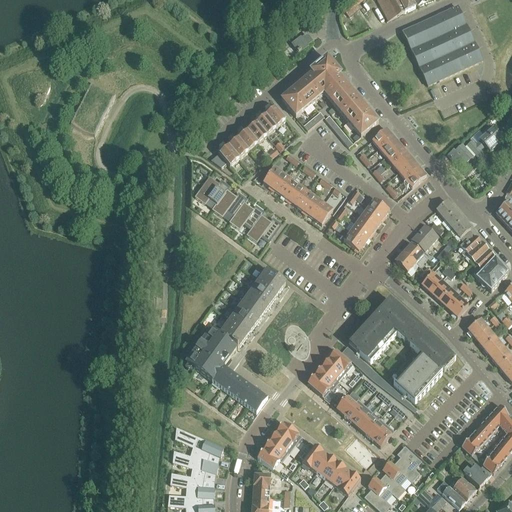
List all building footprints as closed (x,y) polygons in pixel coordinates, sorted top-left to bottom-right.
[(350,0),(352,1),(341,10),(349,19),(359,9),(357,7),(364,0),(350,0)] [(374,0),(388,24),(396,19),(387,0),(374,0)] [(387,0),(396,19),(405,15),(397,0),(387,0)] [(397,0),(405,15),(415,10),(409,0),(397,0)] [(412,0),(417,9),(426,6),(422,0),(412,0)] [(428,89),(436,85),(482,64),(457,9),(403,35),(428,89)] [(300,39),(292,46),(299,55),(307,48),(307,47),(312,43),(306,36),(301,40),(300,39)] [(312,76),(281,102),(295,120),(324,96),(360,140),(378,125),(339,78),(340,77),(327,61),(310,74),(312,76)] [(91,85),(71,125),(94,138),(115,98),(91,85)] [(264,116),(276,131),(286,123),(273,108),(264,116)] [(316,118),(320,123),(324,120),(320,115),(316,118)] [(255,124),(267,139),(276,131),(264,116),(255,124)] [(312,122),(316,127),(320,123),(316,118),(312,122)] [(325,122),(329,127),(333,123),(329,118),(325,122)] [(307,125),(311,130),(316,127),(312,122),(307,125)] [(329,127),(333,131),(337,128),(333,123),(329,127)] [(245,132),(257,146),(267,139),(255,124),(245,132)] [(303,129),(307,134),(311,130),(307,125),(304,129),(303,129)] [(333,131),(337,136),(341,133),(337,128),(333,131)] [(467,149),(464,151),(473,160),(475,158),(482,165),(486,160),(480,154),(479,152),(484,148),(490,154),(498,147),(497,146),(502,141),(493,131),(491,133),(488,130),(482,136),(479,133),(469,141),(472,144),(467,149)] [(387,131),(372,144),(379,152),(393,140),(387,131)] [(236,139),(248,154),(257,146),(245,132),(236,139)] [(337,136),(340,141),(345,137),(341,133),(337,136)] [(340,141),(344,146),(349,142),(345,137),(340,141)] [(227,147),(239,162),(248,154),(236,139),(227,147)] [(393,140),(379,152),(385,160),(400,148),(393,140)] [(344,146),(348,150),(353,147),(352,146),(349,142),(344,146)] [(279,145),(275,149),(280,155),(283,153),(284,151),(279,145)] [(221,171),(227,166),(229,170),(239,162),(227,147),(217,155),(219,157),(211,163),(221,171)] [(400,148),(385,160),(392,167),(406,155),(400,148)] [(479,168),(473,160),(464,151),(462,148),(455,154),(453,153),(447,158),(466,179),(479,168)] [(267,157),(271,162),(279,156),(274,151),(267,157)] [(406,155),(392,167),(399,175),(413,163),(406,155)] [(363,165),(367,170),(371,166),(367,161),(363,165)] [(413,163),(399,175),(405,183),(420,171),(413,163)] [(263,185),(272,191),(283,176),(274,170),(263,185)] [(420,171),(405,183),(412,191),(426,179),(420,171)] [(283,176),(272,191),(280,197),(291,182),(283,176)] [(209,180),(195,200),(205,207),(209,202),(216,207),(212,213),(230,189),(221,183),(218,187),(209,180)] [(291,182),(280,197),(288,203),(299,188),(291,182)] [(299,188),(288,203),(296,209),(307,194),(299,188)] [(385,191),(390,196),(394,193),(389,188),(385,191)] [(230,189),(212,213),(222,221),(226,215),(233,220),(229,226),(247,202),(238,196),(235,199),(227,194),(230,190),(230,189)] [(337,199),(340,195),(335,191),(332,195),(337,199)] [(390,196),(394,201),(398,198),(394,193),(390,196)] [(307,194),(296,209),(304,215),(316,200),(307,194)] [(316,200),(304,215),(313,222),(324,206),(316,200)] [(247,202),(229,226),(239,233),(243,228),(251,233),(246,238),(247,239),(264,215),(256,208),(253,212),(245,206),(247,202)] [(368,211),(383,222),(389,213),(374,202),(368,211)] [(436,213),(444,222),(454,213),(447,204),(436,213)] [(503,225),(511,217),(511,205),(510,204),(497,216),(496,217),(497,218),(503,225)] [(324,206),(313,222),(321,228),(332,213),(324,206)] [(362,219),(377,230),(383,222),(368,211),(362,219)] [(444,222),(452,232),(462,223),(454,213),(444,222)] [(264,215),(247,239),(257,246),(261,240),(268,246),(282,228),(273,221),(270,225),(262,219),(265,215),(264,215)] [(511,217),(503,225),(504,226),(510,233),(511,233),(511,232),(511,217)] [(356,227),(371,238),(377,230),(362,219),(356,227)] [(333,223),(329,229),(333,232),(337,226),(333,223)] [(464,238),(470,233),(470,232),(462,223),(452,232),(460,241),(464,238)] [(431,230),(440,238),(443,234),(434,226),(431,230)] [(350,235),(365,246),(371,238),(356,227),(350,235)] [(418,235),(432,247),(438,240),(425,227),(418,235)] [(470,233),(464,238),(469,244),(475,239),(470,233)] [(359,255),(365,246),(350,235),(343,244),(359,255)] [(411,242),(425,255),(432,247),(418,235),(411,242)] [(464,244),(460,248),(464,253),(462,255),(465,260),(468,257),(469,258),(481,246),(475,239),(469,244),(464,238),(460,241),(464,244)] [(403,255),(415,266),(423,257),(411,246),(403,255)] [(481,246),(469,258),(468,258),(471,263),(469,264),(473,268),(488,254),(481,246)] [(440,263),(446,256),(443,253),(436,260),(440,263)] [(488,254),(473,268),(475,271),(477,269),(481,273),(492,264),(495,261),(488,254)] [(403,255),(395,264),(407,275),(412,270),(414,273),(418,269),(415,266),(403,255)] [(492,264),(476,281),(491,295),(508,277),(495,261),(492,264)] [(205,341),(187,366),(188,366),(195,372),(213,385),(223,370),(225,368),(230,361),(236,352),(237,353),(242,347),(249,337),(256,327),(263,318),(270,308),(277,298),(285,287),(283,286),(264,272),(256,282),(249,292),(242,302),(235,312),(227,322),(220,331),(215,327),(211,333),(210,333),(209,335),(208,336),(205,341)] [(419,278),(423,282),(427,277),(423,273),(419,278)] [(421,288),(430,296),(441,284),(432,276),(421,288)] [(441,284),(430,296),(439,304),(450,292),(441,284)] [(450,292),(439,304),(448,312),(459,300),(450,292)] [(459,300),(448,312),(457,320),(468,308),(459,300)] [(393,388),(415,407),(442,377),(440,374),(442,371),(444,373),(444,374),(455,362),(424,333),(421,336),(415,330),(418,327),(390,302),(349,347),(371,367),(397,337),(420,358),(393,388)] [(489,308),(492,312),(497,307),(494,303),(489,308)] [(508,319),(502,324),(504,327),(510,323),(508,319)] [(480,323),(468,333),(476,343),(488,332),(480,323)] [(488,332),(476,343),(483,352),(496,341),(488,332)] [(496,341),(483,352),(491,361),(503,350),(496,341)] [(503,350),(491,361),(498,370),(511,359),(503,350)] [(336,354),(329,363),(345,377),(353,368),(336,354)] [(511,360),(511,359),(498,370),(506,379),(511,373),(511,360)] [(329,363),(322,371),(339,386),(340,386),(339,385),(345,377),(329,363)] [(213,385),(212,386),(221,392),(232,377),(223,370),(213,385)] [(322,371),(315,379),(332,394),(339,386),(322,371)] [(232,377),(221,392),(230,398),(241,383),(232,377)] [(307,387),(324,402),(331,394),(332,394),(315,379),(307,387)] [(241,383),(230,398),(238,405),(250,390),(241,383)] [(250,390),(238,405),(247,411),(258,396),(250,390)] [(258,396),(247,411),(256,418),(267,403),(258,396)] [(344,404),(336,413),(344,419),(358,403),(354,406),(347,400),(344,404)] [(358,403),(344,419),(351,425),(365,409),(358,403)] [(365,409),(351,425),(358,432),(372,415),(365,409)] [(485,466),(482,469),(493,478),(496,474),(497,472),(500,469),(511,453),(511,423),(508,419),(509,419),(500,409),(499,409),(466,445),(464,447),(461,450),(471,460),(474,457),(474,456),(476,454),(499,429),(507,439),(487,464),(485,466)] [(372,415),(358,432),(366,438),(380,422),(372,415)] [(380,422),(366,438),(373,444),(387,428),(380,422)] [(283,427),(277,435),(295,449),(302,440),(283,426),(283,427)] [(387,428),(373,444),(380,451),(395,435),(387,428)] [(210,457),(221,462),(223,452),(219,450),(176,431),(175,443),(186,448),(187,446),(193,449),(190,459),(174,454),(174,455),(208,465),(210,457)] [(277,435),(270,444),(289,458),(295,449),(277,435)] [(270,444),(264,453),(282,466),(288,458),(289,458),(270,444)] [(314,449),(302,466),(316,477),(329,460),(314,449)] [(390,465),(390,466),(412,486),(419,477),(415,473),(421,465),(404,450),(397,458),(400,461),(393,469),(390,465)] [(258,461),(257,462),(273,474),(279,465),(281,466),(282,466),(264,453),(258,461)] [(174,455),(172,466),(192,472),(191,480),(171,477),(204,483),(206,475),(217,479),(217,477),(219,469),(208,465),(174,455)] [(471,460),(482,469),(485,466),(474,457),(471,460)] [(329,460),(316,477),(325,483),(337,466),(329,460)] [(337,466),(325,483),(333,489),(346,472),(337,466)] [(376,481),(375,482),(397,502),(405,493),(412,486),(390,466),(382,474),(386,477),(379,484),(376,481)] [(492,477),(485,471),(481,475),(475,469),(470,475),(467,471),(463,476),(479,491),(492,477)] [(346,472),(333,489),(348,500),(360,483),(346,472)] [(171,477),(170,488),(186,491),(186,500),(169,499),(203,502),(214,503),(214,502),(215,492),(203,491),(204,483),(171,477)] [(254,480),(253,489),(270,490),(271,479),(258,478),(254,478),(254,480)] [(452,493),(466,505),(476,494),(463,481),(452,493)] [(371,493),(364,501),(375,511),(387,511),(391,509),(386,504),(392,498),(397,502),(375,482),(368,490),(371,493)] [(459,511),(466,505),(452,493),(444,485),(437,492),(458,511),(459,511)] [(422,486),(418,491),(421,494),(426,489),(422,486)] [(253,491),(253,502),(269,503),(270,492),(253,491)] [(427,511),(430,511),(433,509),(435,511),(438,511),(445,504),(437,496),(429,504),(423,499),(419,504),(426,511),(426,510),(427,511)] [(169,499),(168,510),(186,511),(214,511),(215,509),(203,509),(203,502),(169,499)] [(268,511),(269,503),(253,502),(252,511),(268,511)]
